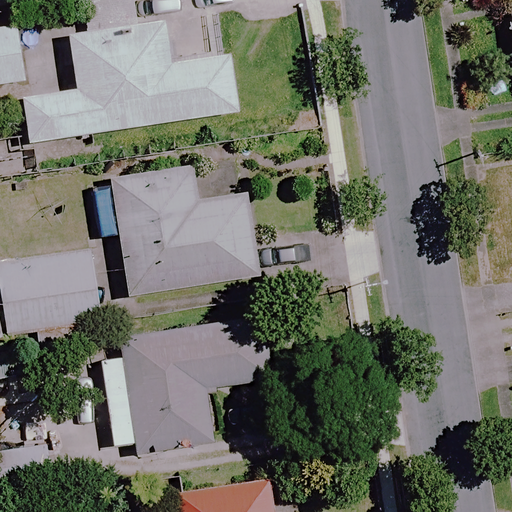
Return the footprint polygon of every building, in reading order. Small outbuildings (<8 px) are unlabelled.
[(168,66),(161,23),(66,37),(74,92),(19,100),(26,145),(235,114),(226,57),(168,66)] [(15,31),(0,32),(0,86),(22,84),(15,31)] [(97,240),(116,237),(127,299),(256,276),(241,195),(194,204),(188,167),(107,182),(107,186),(88,190),(97,240)] [(98,324),(87,252),(0,264),(0,304),(5,337),(98,324)] [(96,363),(110,451),(129,448),(131,460),(211,448),(202,391),(263,381),(253,318),(119,339),(122,360),(96,363)] [(0,487),(48,484),(46,442),(0,444),(0,487)] [(267,511),(263,481),(171,495),(173,511),(267,511)]
